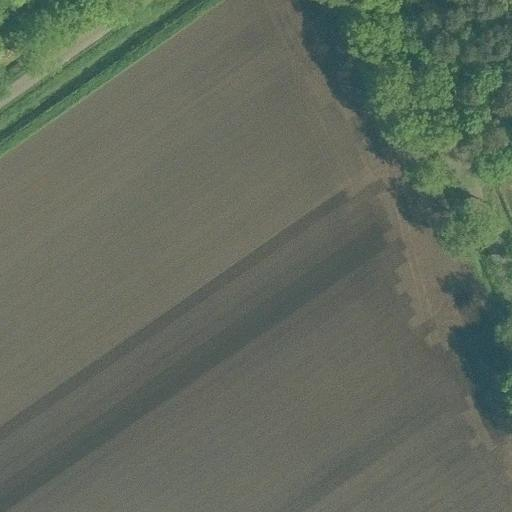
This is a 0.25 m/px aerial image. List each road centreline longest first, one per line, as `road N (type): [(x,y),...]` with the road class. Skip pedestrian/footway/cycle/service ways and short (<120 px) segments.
road 1 (tertiary): [(511,283),(383,0)]
road 2 (unclassified): [(0,100),(141,0)]
